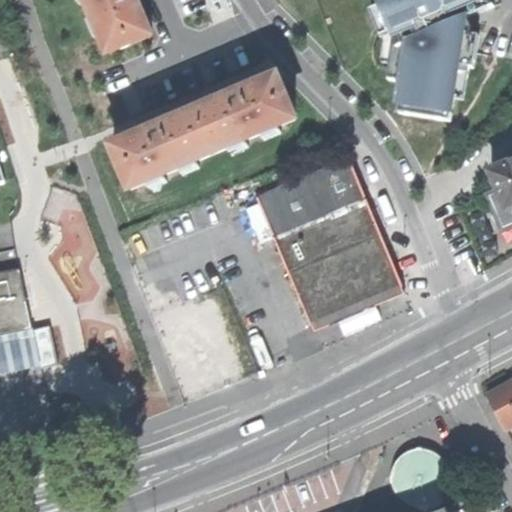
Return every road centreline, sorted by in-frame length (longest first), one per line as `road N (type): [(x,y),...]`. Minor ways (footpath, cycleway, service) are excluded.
road 1 (residential): [(244,0),(386,160),(463,336)]
road 2 (secondary): [(68,511),(207,460),(434,351)]
road 3 (residential): [(434,351),(511,487)]
